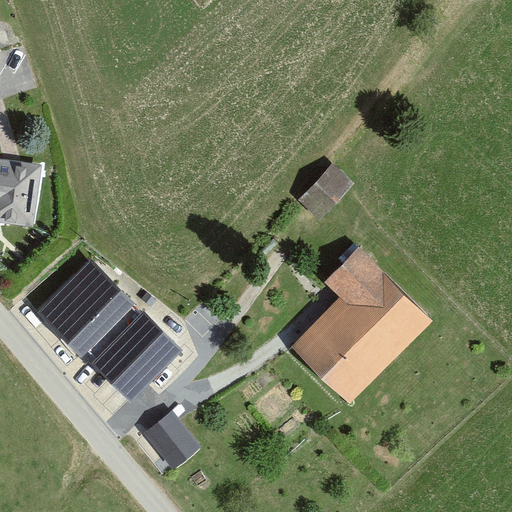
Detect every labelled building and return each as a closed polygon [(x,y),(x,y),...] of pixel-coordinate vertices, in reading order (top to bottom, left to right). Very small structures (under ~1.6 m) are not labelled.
[(41,165),(0,159),(0,224),(33,229),(41,165)] [(349,186),(331,169),(301,200),(319,217),(349,186)] [(433,321),(359,248),(325,283),(341,299),(291,349),(349,406),(433,321)] [(176,349),(90,265),(45,310),(132,395),(176,349)] [(200,449),(172,413),(144,435),(172,471),(200,449)]
